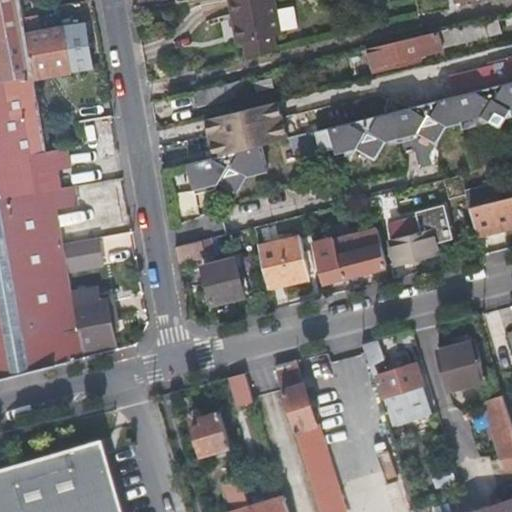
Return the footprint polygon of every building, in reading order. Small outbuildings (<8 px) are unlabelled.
[(0,0),(0,379),(84,358),(83,349),(75,303),(69,274),(64,242),(58,209),(54,189),(51,169),(47,149),(43,128),(35,83),(26,32),(20,0),(0,0)] [(224,0),(232,37),(260,31),(276,28),(270,0),(224,0)] [(481,19),(365,47),(370,70),(417,59),(416,50),(484,34),(481,19)] [(86,23),(26,32),(35,83),(95,72),(86,23)] [(260,31),(232,37),(233,40),(239,39),(271,34),(277,33),(276,28),(260,31)] [(271,34),(239,39),(240,54),(272,49),(271,34)] [(511,59),(486,65),(488,72),(511,65),(511,59)] [(470,76),(473,91),(508,83),(511,81),(511,65),(488,72),(470,76)] [(233,79),(193,89),(197,103),(236,94),(233,79)] [(473,91),(457,96),(463,120),(487,115),(502,125),(505,117),(511,115),(511,101),(508,83),(473,91)] [(395,111),(400,136),(420,131),(437,141),(447,124),(463,120),(457,96),(395,111)] [(276,99),(203,116),(207,133),(280,115),(276,99)] [(387,139),(400,136),(395,111),(341,124),(317,130),(323,154),(360,146),(378,157),(387,139)] [(294,112),(280,115),(286,137),(300,134),(294,112)] [(280,115),(207,133),(213,155),(246,147),(262,143),(286,137),(280,115)] [(83,143),(80,121),(43,128),(47,149),(68,146),(83,143)] [(213,155),(189,161),(195,185),(221,179),(238,190),(249,172),(267,168),(262,143),(246,147),(213,155)] [(71,166),(68,146),(47,149),(51,169),(63,167),(71,166)] [(66,186),(63,167),(51,169),(54,189),(66,186)] [(497,183),(466,190),(470,207),(502,199),(497,183)] [(54,189),(58,209),(78,205),(75,185),(66,186),(54,189)] [(511,196),(502,199),(470,207),(477,236),(511,227),(511,196)] [(464,235),(455,200),(429,207),(433,227),(389,239),(395,263),(450,249),(448,238),(464,235)] [(387,265),(381,241),(377,226),(358,231),(360,245),(336,251),(333,238),(316,242),(326,280),(387,265)] [(104,267),(98,236),(64,242),(69,274),(104,267)] [(201,238),(204,254),(213,251),(210,236),(201,238)] [(257,245),(267,287),(308,277),(298,236),(257,245)] [(175,244),(178,260),(204,254),(201,238),(175,244)] [(242,291),(234,257),(201,265),(209,300),(242,291)] [(83,349),(117,343),(115,332),(112,311),(105,312),(103,305),(102,299),(75,303),(83,349)] [(116,302),(110,304),(112,311),(115,332),(122,331),(116,302)] [(112,311),(110,304),(103,305),(105,312),(112,311)] [(379,340),(365,344),(373,371),(387,367),(379,340)] [(476,342),(440,350),(451,389),(486,381),(476,342)] [(344,511),(298,361),(277,366),(307,463),(321,511),(344,511)] [(423,386),(416,364),(380,375),(387,397),(423,386)] [(246,374),(233,377),(242,407),(255,403),(246,374)] [(511,455),(511,419),(504,394),(484,401),(486,407),(503,458),(511,455)] [(482,404),(468,407),(472,428),(486,426),(482,404)] [(233,447),(223,413),(195,421),(205,455),(233,447)] [(96,436),(0,463),(0,511),(118,511),(99,447),(96,436)] [(229,484),(236,509),(250,505),(243,480),(229,484)] [(288,511),(283,495),(250,505),(252,511),(288,511)] [(511,511),(511,499),(470,511),(511,511)]
